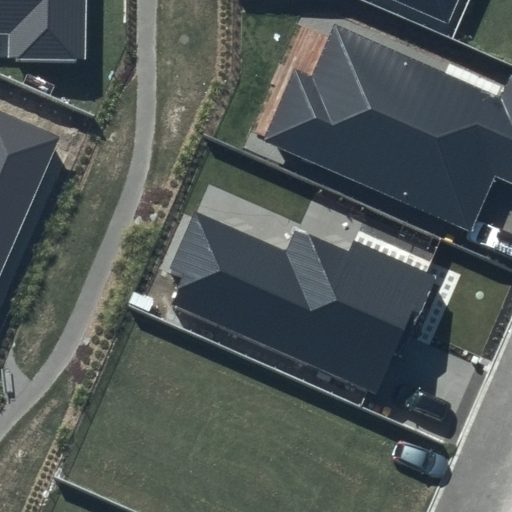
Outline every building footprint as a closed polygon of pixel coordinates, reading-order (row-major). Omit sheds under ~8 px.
[(0,0),(0,32),(6,32),(6,61),(87,62),(87,0),(0,0)] [(396,0),(448,24),(458,0),(396,0)] [(511,72),(508,71),(497,95),(336,24),(313,77),(297,70),(266,139),(471,229),(494,175),(511,182),(511,72)] [(0,267),(57,138),(0,113),(0,267)] [(438,278),(352,241),(347,252),(294,229),(286,249),(197,211),(170,272),(182,278),(171,304),(379,393),(409,322),(418,326),(438,278)]
